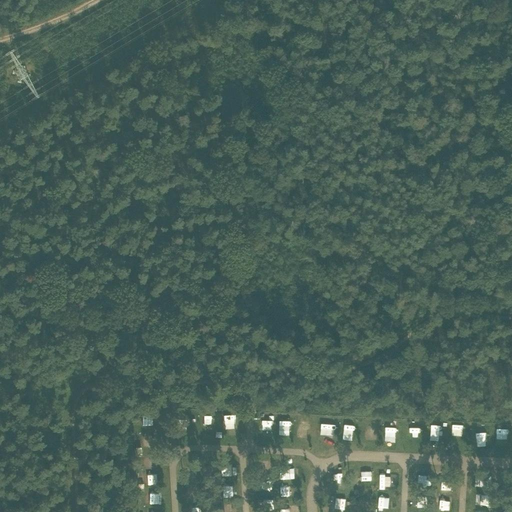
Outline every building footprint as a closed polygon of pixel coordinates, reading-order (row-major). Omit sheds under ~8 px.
[(459,434),(458,425),(450,425),(451,434),(459,434)] [(477,445),(485,446),(486,437),(478,436),(477,445)] [(420,472),(419,481),(435,481),(435,472),(420,472)] [(189,487),(191,500),(201,498),(199,486),(189,487)] [(348,506),(349,498),(335,497),(335,506),(348,506)]
